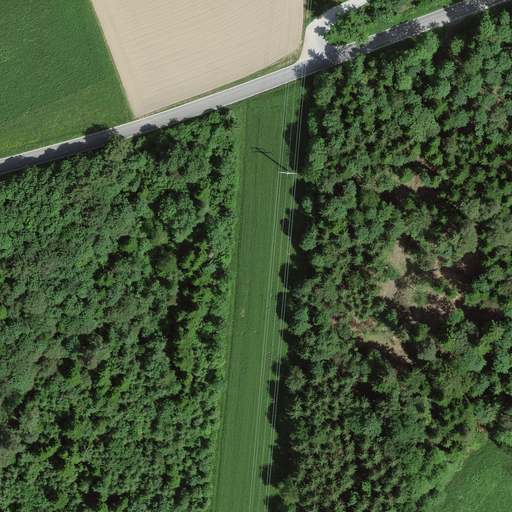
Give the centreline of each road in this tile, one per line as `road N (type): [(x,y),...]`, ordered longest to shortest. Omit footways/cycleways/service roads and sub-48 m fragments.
road 1 (track): [(452,12),(455,52),(419,153),(392,320),(345,511)]
road 2 (tertiary): [(484,0),(193,108),(0,164)]
